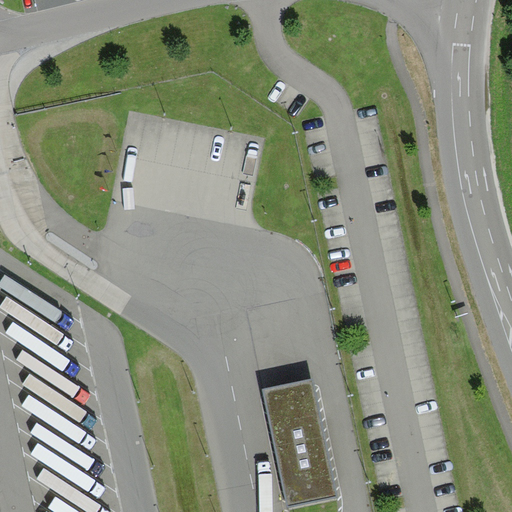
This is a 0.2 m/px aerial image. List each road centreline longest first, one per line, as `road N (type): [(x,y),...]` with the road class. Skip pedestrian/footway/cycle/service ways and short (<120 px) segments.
road 1 (residential): [(511,323),(460,136),(452,66),(459,0)]
road 2 (residential): [(139,0),(0,32)]
